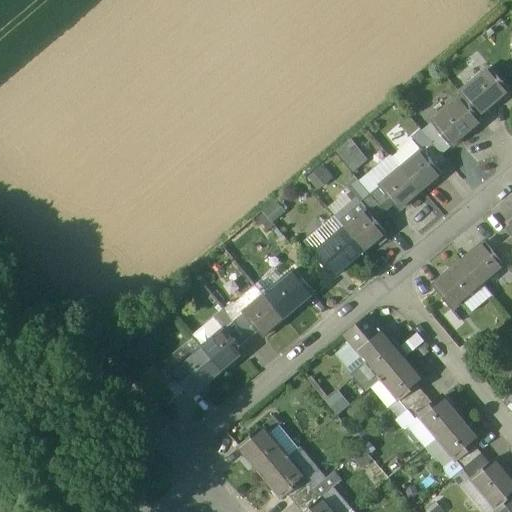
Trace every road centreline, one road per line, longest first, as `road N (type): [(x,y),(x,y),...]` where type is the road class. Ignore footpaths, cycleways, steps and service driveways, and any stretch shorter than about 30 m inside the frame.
road 1 (residential): [(387,282),(173,457)]
road 2 (residential): [(173,457),(0,258)]
road 3 (residential): [(387,282),(511,425)]
road 4 (residential): [(511,173),(387,282)]
